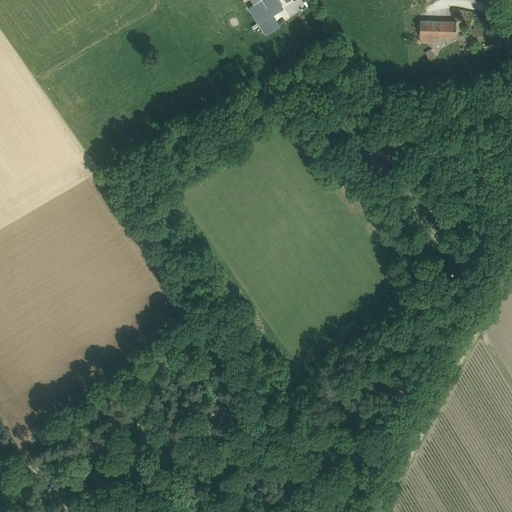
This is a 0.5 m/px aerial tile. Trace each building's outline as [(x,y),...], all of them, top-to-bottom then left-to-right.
[(457,21),(421,20),(420,41),(440,41),(440,35),(456,36),(457,21)] [(425,51),(430,60),(437,57),(431,48),(425,51)] [(511,100),(508,95),(498,105),(506,114),(511,108),(511,100)] [(400,141),(362,128),(359,137),(356,147),(369,151),(396,161),(401,147),(398,146),(400,141)] [(344,201),(362,191),(352,174),(335,183),(344,201)] [(439,205),(430,210),(439,225),(448,220),(439,205)] [(386,248),(378,254),(389,270),(397,265),(386,248)]
